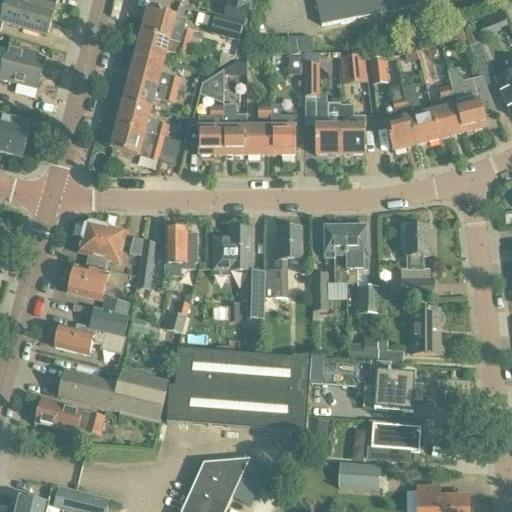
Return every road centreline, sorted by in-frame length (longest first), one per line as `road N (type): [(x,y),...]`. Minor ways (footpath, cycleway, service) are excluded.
road 1 (residential): [(51,200),(379,196),(466,181)]
road 2 (residential): [(508,511),(466,181)]
road 3 (residential): [(51,200),(102,0)]
road 4 (residential): [(0,394),(51,200)]
road 5 (unknown): [(0,448),(119,477),(141,490),(147,511)]
